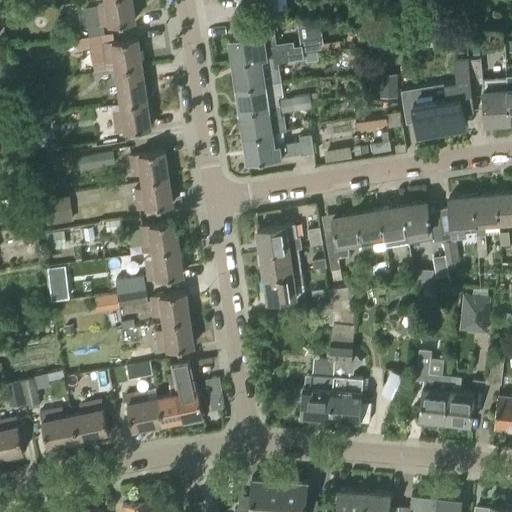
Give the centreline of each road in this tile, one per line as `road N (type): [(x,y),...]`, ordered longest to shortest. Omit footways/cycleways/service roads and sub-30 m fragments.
road 1 (residential): [(511,152),(215,199)]
road 2 (residential): [(0,490),(249,447)]
road 3 (residential): [(249,447),(215,199)]
road 4 (residential): [(511,465),(293,446)]
road 5 (residential): [(215,199),(185,0)]
